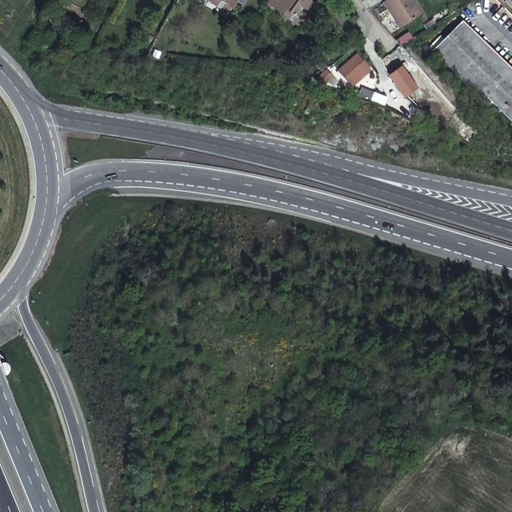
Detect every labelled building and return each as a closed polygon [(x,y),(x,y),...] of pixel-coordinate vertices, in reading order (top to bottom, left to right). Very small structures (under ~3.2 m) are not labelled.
[(204,0),(211,3),(212,0),(215,0),(233,9),(238,0),(204,0)] [(272,0),(269,4),(284,14),(286,10),(305,22),(317,4),(309,0),(305,0),(305,1),(302,0),(272,0)] [(397,11),(404,21),(420,10),(411,0),(383,0),(393,14),(397,11)] [(401,24),(404,21),(397,11),(393,14),(401,24)] [(511,68),(460,19),(432,49),(482,96),(485,93),(500,107),(511,118),(511,68)] [(404,32),(392,39),(396,44),(408,37),(404,32)]
